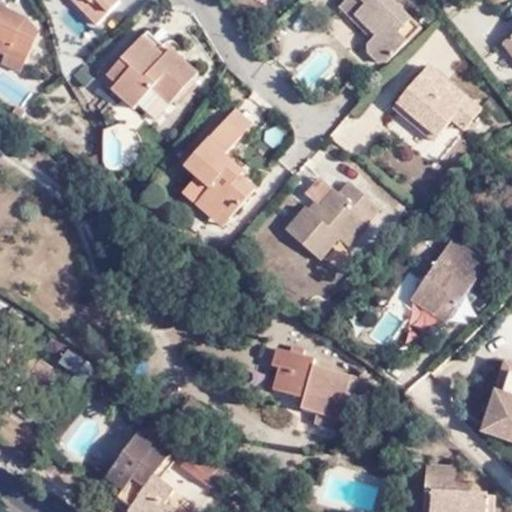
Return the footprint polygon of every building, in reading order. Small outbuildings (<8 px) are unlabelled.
[(71,0),(95,27),(122,3),(119,0),(71,0)] [(378,40),(370,47),(368,57),(378,66),(391,65),(420,33),(383,0),(352,0),(339,14),(349,25),(355,19),(378,40)] [(0,54),(10,60),(7,67),(21,75),(41,39),(28,20),(0,5),(0,54)] [(349,25),(370,47),(378,40),(355,19),(349,25)] [(77,55),(82,62),(110,42),(104,32),(77,55)] [(169,107),(172,103),(187,86),(196,74),(163,44),(158,48),(140,33),(101,79),(132,109),(151,89),(169,107)] [(87,70),(82,62),(67,73),(72,82),(87,70)] [(481,119),(431,73),(395,111),(435,147),(454,126),(465,136),(481,119)] [(367,91),(354,80),(347,87),(361,98),(367,91)] [(187,86),(172,103),(177,107),(192,90),(187,86)] [(226,123),(243,138),(252,127),(236,113),(234,113),(226,123)] [(227,158),(243,138),(226,123),(189,170),(213,190),(206,198),(233,220),(256,191),(245,179),(241,184),(228,173),(236,166),(227,158)] [(248,175),(236,166),(228,173),(241,184),(245,179),(248,175)] [(315,216),(334,192),(320,179),(307,195),(317,204),(309,213),(315,216)] [(366,218),(372,223),(380,213),(350,187),(342,199),(334,192),(315,216),(309,213),(306,210),(286,231),(321,264),(340,243),(343,245),(366,218)] [(233,220),(206,198),(199,207),(225,229),(233,220)] [(351,251),(372,223),(366,218),(343,245),(351,251)] [(447,325),(487,265),(453,242),(413,300),(447,325)] [(307,346),(293,343),(291,351),(278,347),(272,365),(279,367),(273,389),(303,398),(301,410),(350,421),(358,382),(353,382),(351,376),(319,366),(320,360),(305,356),(307,346)] [(511,441),(511,364),(506,362),(486,432),(511,441)] [(188,402),(174,421),(189,432),(204,413),(188,402)] [(204,413),(189,432),(203,441),(218,422),(204,413)] [(172,453),(144,434),(114,478),(131,489),(123,499),(136,507),(132,511),(178,511),(167,504),(177,491),(156,477),(172,453)] [(222,463),(199,446),(185,463),(210,480),(222,463)] [(461,496),(462,484),(462,468),(431,466),(430,495),(438,495),(437,511),(488,511),(489,497),(471,497),(461,496)] [(472,484),(462,484),(461,496),(471,497),(472,484)] [(320,496),(310,494),(308,505),(317,508),(320,496)] [(437,511),(438,495),(430,495),(428,495),(428,511),(437,511)]
